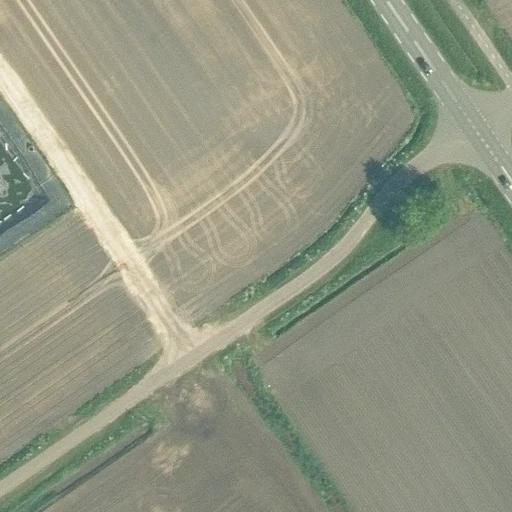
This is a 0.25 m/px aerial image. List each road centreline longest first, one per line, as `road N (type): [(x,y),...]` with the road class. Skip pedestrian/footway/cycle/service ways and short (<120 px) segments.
road 1 (unclassified): [(0,488),(310,273),(356,233),(385,188),(472,125)]
road 2 (primary): [(472,125),(388,0)]
